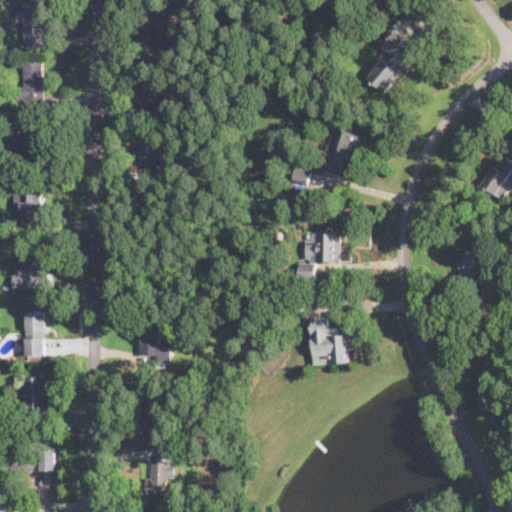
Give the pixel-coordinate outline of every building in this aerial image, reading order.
[(44,1),(25,1),(25,42),(44,42),(44,1)] [(182,42),(182,10),(150,10),(150,42),(182,42)] [(391,51),(370,76),(386,90),(406,67),(401,62),(417,44),(398,28),(384,45),(391,51)] [(24,101),(46,101),(46,60),(24,60),(24,101)] [(171,113),(171,80),(149,80),(149,113),(171,113)] [(322,166),(345,174),(361,130),(338,122),(322,166)] [(46,129),(27,129),(27,159),(46,159),(46,129)] [(175,169),(176,145),(154,143),(153,168),(175,169)] [(483,183),(500,195),(511,176),(511,156),(504,151),(483,183)] [(18,191),(18,215),(46,215),(46,191),(18,191)] [(316,275),(316,260),(343,261),(343,231),(309,231),(309,261),(301,261),(301,275),(316,275)] [(485,280),(486,250),(463,249),(462,278),(485,280)] [(45,286),(45,254),(22,254),(22,286),(45,286)] [(48,353),(48,309),(27,309),(27,353),(48,353)] [(315,364),(354,361),(351,332),(332,333),(330,314),(311,316),(315,364)] [(172,359),(172,345),(162,345),(162,326),(142,326),(142,359),(172,359)] [(47,374),(25,374),(25,406),(47,406),(47,374)] [(167,393),(145,393),(145,429),(167,429),(167,393)] [(7,469),(57,469),(57,448),(7,448),(7,469)] [(176,478),(176,458),(148,458),(148,493),(167,493),(167,478),(176,478)]
